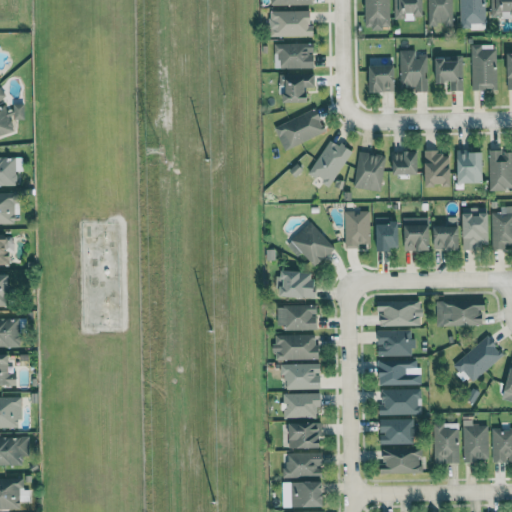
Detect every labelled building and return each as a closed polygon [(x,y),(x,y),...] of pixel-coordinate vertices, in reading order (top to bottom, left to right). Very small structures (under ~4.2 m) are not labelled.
[(389,26),(388,0),(364,0),(365,29),(382,29),(382,26),(389,26)] [(422,19),(422,0),(393,0),(393,18),(422,19)] [(453,26),(452,0),(426,0),(427,27),(453,26)] [(484,29),(483,0),(458,0),(459,30),(484,29)] [(511,0),(489,0),(490,19),(511,18),(511,0)] [(311,11),(268,11),(269,37),(311,36),(311,11)] [(273,44),(274,69),(314,68),(314,43),(273,44)] [(495,45),(470,45),(470,90),(496,90),(495,45)] [(426,55),(415,55),(415,50),(398,51),(399,89),(414,88),(414,93),(427,92),(426,55)] [(434,60),(435,83),(449,83),(449,91),(462,91),(461,55),(450,56),(450,59),(434,60)] [(394,66),(370,66),(370,92),(395,92),(394,66)] [(314,74),(279,75),(279,82),(284,81),(284,102),(308,102),(307,88),(314,88),(314,74)] [(0,134),(13,131),(8,117),(13,119),(24,119),(24,104),(5,110),(3,105),(3,99),(0,90),(0,134)] [(274,127),(284,150),(326,132),(316,108),(274,127)] [(308,173),(330,186),(351,151),(329,138),(308,173)] [(482,150),(456,150),(457,182),(483,182),(482,150)] [(488,190),(511,188),(511,152),(502,153),(502,150),(487,151),(488,190)] [(392,174),(418,174),(418,151),(392,151),(392,174)] [(424,186),(450,186),(450,151),(424,151),(424,186)] [(381,190),(383,153),(356,152),(354,188),(381,190)] [(0,184),(16,185),(15,157),(0,157),(0,184)] [(0,192),(0,223),(14,223),(13,192),(0,192)] [(511,246),(511,205),(500,206),(500,212),(490,212),(491,247),(511,246)] [(462,250),(487,249),(486,208),(461,208),(462,250)] [(359,248),(359,244),(370,244),(369,210),(344,211),(345,248),(359,248)] [(430,217),(403,217),(402,250),(429,251),(430,217)] [(399,218),(376,218),(375,249),(398,249),(399,218)] [(300,252),(314,267),(335,249),(310,222),(286,244),(296,255),(300,252)] [(433,250),(459,251),(459,226),(433,226),(433,250)] [(0,264),(9,264),(8,234),(0,233),(0,264)] [(314,298),(315,272),(281,271),(280,297),(314,298)] [(10,273),(0,273),(0,304),(10,305),(10,273)] [(481,324),(481,309),(486,309),(485,299),(435,301),(436,326),(481,324)] [(378,326),(421,325),(421,300),(378,301),(378,326)] [(316,305),(276,305),(277,329),(316,329),(316,305)] [(0,346),(18,346),(17,319),(0,318),(0,346)] [(377,356),(410,355),(409,329),(377,330),(377,356)] [(273,335),(274,360),(318,359),(317,334),(273,335)] [(454,362),(469,382),(503,356),(488,336),(454,362)] [(0,385),(15,385),(16,373),(8,373),(8,354),(0,353),(0,385)] [(511,354),(502,399),(511,401),(511,354)] [(378,385),(421,384),(420,373),(406,373),(405,367),(415,367),(415,359),(377,360),(378,385)] [(320,363),(279,364),(279,376),(285,375),(285,389),(321,388),(320,363)] [(379,390),(380,415),(420,414),(419,389),(379,390)] [(282,393),(282,418),(316,418),(316,406),(321,406),(321,393),(282,393)] [(0,427),(17,428),(17,420),(22,420),(22,397),(0,396),(0,427)] [(379,444),(417,444),(416,419),(378,419),(379,444)] [(487,425),(472,425),(472,419),(461,420),(463,463),(477,462),(477,459),(488,458),(487,425)] [(288,423),(288,448),(321,447),(321,421),(288,423)] [(459,463),(458,423),(432,424),(433,464),(444,464),(444,463),(459,463)] [(511,461),(511,427),(491,428),(492,462),(511,461)] [(0,437),(0,464),(22,464),(22,456),(29,456),(28,436),(0,437)] [(420,448),(382,449),(383,465),(380,465),(380,473),(420,472),(420,448)] [(322,476),(322,452),(284,453),(284,477),(322,476)] [(0,508),(19,509),(20,478),(0,478),(0,508)] [(291,507),(324,506),(323,481),(291,482),(291,507)]
